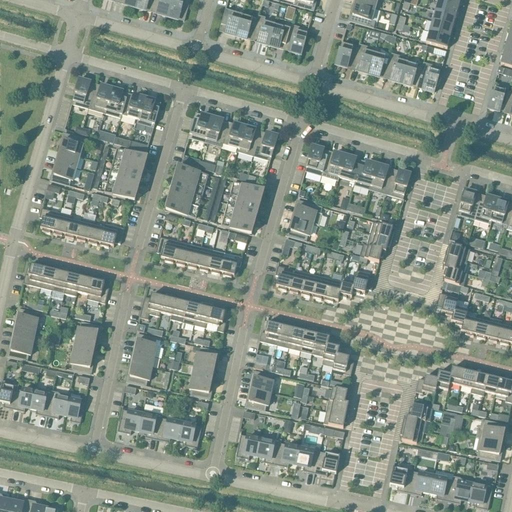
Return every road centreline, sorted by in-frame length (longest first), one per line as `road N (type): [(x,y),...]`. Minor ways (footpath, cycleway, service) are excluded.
road 1 (residential): [(300,121),(423,158),(390,280),(425,290),(460,170),(511,182)]
road 2 (residential): [(372,510),(398,391),(366,384),(340,503)]
road 3 (unclassified): [(0,297),(66,54)]
road 4 (residential): [(137,250),(184,88)]
road 5 (residential): [(92,452),(127,293)]
road 6 (residential): [(256,276),(300,121)]
road 7 (residential): [(211,478),(243,328)]
road 8 (residential): [(471,127),(506,3),(494,0)]
road 9 (unclassified): [(438,118),(311,84)]
road 10 (tertiary): [(211,478),(340,503)]
road 11 (residential): [(66,54),(184,88)]
road 12 (residential): [(472,0),(438,118)]
road 13 (unclassified): [(195,50),(77,17)]
road 14 (tertiary): [(92,452),(211,478)]
road 15 (unclassified): [(311,84),(195,50)]
road 16 (residential): [(184,88),(300,121)]
